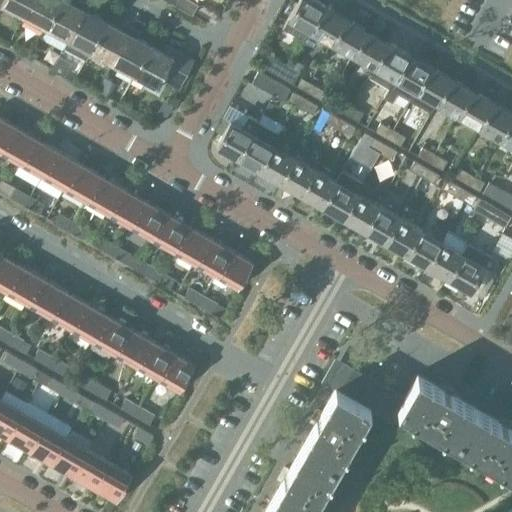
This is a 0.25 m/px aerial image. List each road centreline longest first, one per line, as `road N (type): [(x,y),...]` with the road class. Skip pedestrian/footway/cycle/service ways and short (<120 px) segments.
road 1 (residential): [(0,221),(276,381)]
road 2 (residential): [(338,269),(159,163)]
road 3 (residential): [(338,269),(482,353),(511,360)]
road 4 (residential): [(511,90),(351,0)]
road 5 (residential): [(159,163),(243,0)]
road 6 (residential): [(159,163),(0,74)]
road 7 (residential): [(202,511),(276,381)]
road 8 (residential): [(276,381),(338,269)]
